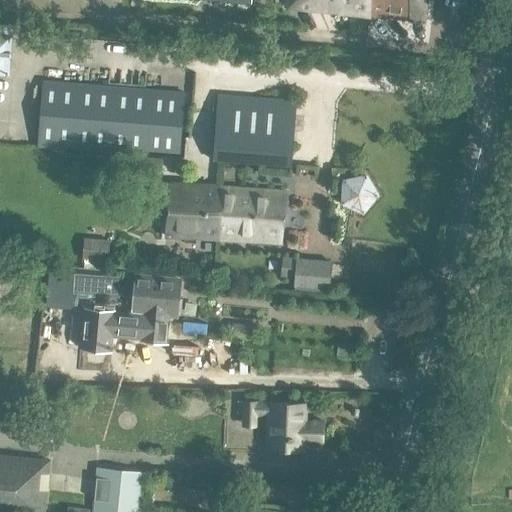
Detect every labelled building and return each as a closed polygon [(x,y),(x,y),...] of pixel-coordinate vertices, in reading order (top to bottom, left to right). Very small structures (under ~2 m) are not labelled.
[(365,15),(366,0),(288,0),(288,7),(365,15)] [(366,0),(365,15),(427,21),(429,0),(366,0)] [(0,75),(10,76),(13,35),(10,35),(0,34),(0,75)] [(44,81),(38,146),(146,155),(146,150),(180,153),(185,93),(44,81)] [(213,161),(290,167),(295,103),(218,97),(213,161)] [(219,188),(171,185),(167,238),(220,241),(222,210),(218,209),(219,188)] [(218,209),(222,210),(220,241),(282,244),(288,194),(219,188),(218,209)] [(110,240),(84,238),(82,259),(108,261),(110,240)] [(329,289),(332,263),(298,260),(296,286),(329,289)] [(75,275),(73,305),(101,307),(102,295),(118,296),(120,278),(75,275)] [(131,317),(143,318),(142,338),(166,340),(168,314),(177,315),(181,315),(181,314),(182,301),(183,298),(178,298),(180,279),(137,275),(134,275),(131,313),(131,317)] [(112,336),(142,338),(143,318),(131,317),(131,313),(117,312),(116,316),(85,313),(81,348),(111,351),(112,336)] [(267,449),(305,451),(305,441),(323,442),(324,422),(306,421),(307,404),(269,402),(269,403),(245,402),(244,414),(269,415),(267,449)] [(0,511),(45,511),(47,490),(37,489),(39,473),(49,474),(50,460),(0,454),(0,511)] [(142,511),(147,470),(99,465),(93,511),(142,511)]
